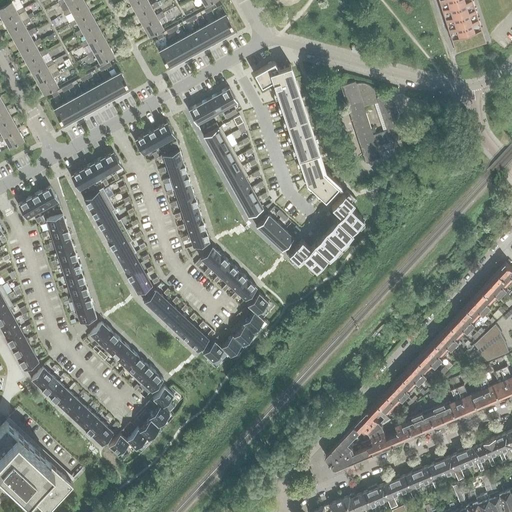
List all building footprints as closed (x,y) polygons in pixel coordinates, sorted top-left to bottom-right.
[(64,13),(84,2),(83,0),(62,0),(58,2),(60,5),(66,1),(70,8),(63,11),(64,13)] [(136,0),(131,3),(137,14),(157,2),(156,1),(150,5),(147,0),(136,0)] [(438,0),(441,8),(457,3),(455,0),(438,0)] [(467,0),(457,3),(460,13),(475,8),(471,0),(467,0)] [(0,6),(0,14),(3,19),(23,8),(22,6),(16,10),(11,1),(0,6)] [(70,23),(90,12),(84,2),(64,13),(66,15),(72,12),(76,19),(69,22),(70,23)] [(157,2),(137,14),(142,24),(163,13),(162,11),(156,15),(152,9),(158,5),(157,2)] [(460,13),(457,3),(441,8),(444,18),(460,13)] [(3,19),(8,30),(29,19),(28,17),(21,20),(18,14),(24,10),(23,8),(3,19)] [(478,18),(475,8),(460,13),(463,23),(478,18)] [(76,34),(96,23),(90,12),(70,23),(72,26),(78,23),(81,29),(75,32),(76,34)] [(163,13),(142,24),(149,36),(163,28),(158,19),(164,16),(163,13)] [(234,30),(225,13),(215,19),(224,35),(234,30)] [(444,18),(447,28),(463,23),(460,13),(444,18)] [(478,18),(463,23),(466,32),(481,28),(478,18)] [(8,30),(14,40),(35,29),(34,28),(27,31),(24,24),(30,21),(29,19),(8,30)] [(224,35),(215,19),(206,24),(215,40),(224,35)] [(82,44),(102,33),(96,23),(76,34),(77,37),(83,33),(87,40),(81,43),(82,44)] [(466,32),(463,23),(447,28),(450,37),(466,32)] [(215,40),(206,24),(196,29),(206,45),(215,40)] [(481,28),(466,32),(450,37),(453,44),(454,44),(456,52),(486,43),(481,28)] [(14,40),(20,51),(40,40),(40,38),(33,42),(30,35),(36,31),(35,29),(14,40)] [(206,45),(196,29),(187,34),(196,51),(206,45)] [(87,55),(108,44),(102,33),(82,44),(83,47),(89,44),(93,50),(87,53),(87,55)] [(196,51),(187,34),(178,39),(187,56),(196,51)] [(187,56),(178,39),(168,45),(177,61),(187,56)] [(20,51),(26,61),(46,50),(40,40),(20,51)] [(95,54),(99,62),(114,55),(108,44),(87,55),(89,58),(95,54)] [(177,61),(168,45),(158,50),(167,67),(177,61)] [(26,61),(32,72),(52,61),(51,59),(45,63),(41,56),(47,52),(46,50),(26,61)] [(274,60),(254,72),(261,85),(272,79),(275,87),(306,182),(325,200),(338,186),(340,184),(336,180),(325,170),(296,82),(295,80),(294,77),(293,73),(292,71),(291,68),(291,66),(290,64),(288,64),(285,65),(283,66),(279,67),(278,68),(274,60)] [(32,72),(38,83),(58,71),(52,61),(32,72)] [(58,71),(38,83),(43,93),(57,86),(53,77),(59,73),(58,71)] [(120,71),(110,77),(119,93),(129,88),(120,71)] [(110,77),(101,82),(110,98),(119,93),(110,77)] [(376,96),(375,92),(374,91),(374,89),(373,88),(372,87),(371,86),(370,85),(369,84),(368,84),(366,83),(365,83),(364,82),(362,82),(361,82),(359,82),(358,82),(356,82),(356,83),(355,80),(340,85),(365,161),(380,156),(376,146),(405,136),(391,92),(376,96)] [(101,82),(91,87),(101,104),(110,98),(101,82)] [(229,86),(218,91),(227,106),(237,101),(229,86)] [(101,104),(91,87),(82,92),(91,109),(101,104)] [(218,91),(208,97),(217,112),(227,106),(218,91)] [(91,109),(82,92),(73,97),(82,114),(91,109)] [(73,97),(63,103),(72,119),(82,114),(73,97)] [(208,97),(198,102),(207,117),(217,112),(208,97)] [(198,102),(188,108),(196,123),(207,117),(198,102)] [(72,119),(63,103),(53,108),(62,125),(72,119)] [(0,123),(11,118),(5,107),(0,109),(0,123)] [(0,137),(17,128),(11,118),(0,123),(0,130),(2,134),(0,135),(0,137)] [(156,126),(164,141),(175,135),(167,120),(156,126)] [(210,131),(203,134),(209,145),(226,135),(220,125),(217,127),(213,129),(210,131)] [(145,132),(154,147),(164,141),(156,126),(145,132)] [(23,139),(17,128),(0,137),(0,140),(4,138),(9,147),(23,139)] [(134,138),(143,153),(154,147),(145,132),(134,138)] [(226,135),(209,145),(214,155),(231,145),(226,135)] [(231,145),(214,155),(220,165),(237,155),(231,145)] [(183,161),(179,148),(163,153),(167,166),(183,161)] [(102,156),(111,171),(121,165),(113,150),(102,156)] [(237,155),(220,165),(225,175),(242,165),(237,155)] [(100,177),(111,171),(102,156),(92,162),(100,177)] [(187,172),(183,161),(167,166),(171,177),(187,172)] [(81,168),(90,183),(100,177),(92,162),(81,168)] [(242,165),(225,175),(231,185),(246,176),(248,175),(242,165)] [(70,174),(79,189),(90,183),(81,168),(70,174)] [(191,183),(187,172),(171,177),(175,188),(191,183)] [(246,176),(231,185),(236,195),(251,186),(246,176)] [(175,188),(178,200),(195,195),(191,183),(175,188)] [(49,185),(38,191),(47,207),(58,200),(49,185)] [(251,186),(236,195),(242,205),(257,196),(251,186)] [(102,187),(83,198),(89,208),(108,197),(102,187)] [(301,237),(286,254),(296,263),(302,256),(315,268),(327,256),(329,257),(352,231),(351,230),(363,217),(350,205),(356,198),(346,189),(331,205),(340,214),(333,221),(335,223),(319,240),(317,239),(310,246),(301,237)] [(38,191),(28,197),(36,212),(47,207),(38,191)] [(178,200),(182,211),(198,206),(195,195),(178,200)] [(257,196),(242,205),(248,215),(263,207),(257,196)] [(28,197),(17,203),(25,218),(36,212),(28,197)] [(108,197),(89,208),(95,219),(112,209),(112,210),(114,209),(108,197)] [(186,223),(202,217),(198,206),(182,211),(186,223)] [(112,209),(95,219),(101,229),(118,220),(118,219),(112,210),(112,209)] [(267,212),(255,225),(264,233),(276,220),(267,212)] [(50,230),(66,224),(62,213),(46,218),(50,230)] [(190,234),(206,229),(202,217),(186,223),(190,234)] [(118,220),(101,229),(107,240),(126,229),(120,218),(118,219),(118,220)] [(276,220),(264,233),(272,241),(284,228),(276,220)] [(70,236),(66,224),(50,230),(53,241),(70,236)] [(284,228),(272,241),(281,249),(293,237),(284,228)] [(126,229),(107,240),(113,250),(130,241),(132,240),(126,229)] [(190,234),(193,245),(210,240),(206,229),(190,234)] [(73,247),(70,236),(53,241),(57,253),(73,247)] [(130,241),(113,250),(119,261),(134,252),(134,253),(136,252),(130,241)] [(200,257),(210,266),(221,253),(212,245),(200,257)] [(77,259),(73,247),(57,253),(61,264),(77,259)] [(134,252),(119,261),(125,272),(140,263),(134,253),(134,252)] [(210,266),(218,274),(230,261),(221,253),(210,266)] [(77,259),(61,264),(65,276),(81,270),(77,259)] [(218,274),(227,282),(239,270),(230,261),(218,274)] [(511,266),(506,261),(498,269),(510,280),(511,277),(511,266)] [(140,263),(125,272),(131,282),(146,274),(140,263)] [(505,285),(510,280),(498,269),(497,269),(496,270),(497,270),(490,277),(507,293),(510,290),(507,287),(505,285)] [(85,282),(81,270),(65,276),(68,287),(85,282)] [(227,282),(236,290),(248,278),(239,270),(227,282)] [(146,274),(131,282),(136,293),(151,284),(146,274)] [(489,279),(483,285),(495,296),(498,293),(500,295),(503,292),(506,294),(507,293),(490,277),(488,279),(489,279)] [(245,299),(257,286),(248,278),(236,290),(245,299)] [(85,282),(68,287),(72,299),(89,293),(85,282)] [(489,303),(495,296),(483,285),(482,286),(482,285),(480,287),(481,287),(475,294),(490,307),(491,309),(493,307),(489,303)] [(164,297),(155,288),(143,301),(152,309),(164,297)] [(254,310),(257,312),(268,300),(259,291),(248,303),(254,310)] [(92,305),(89,293),(72,299),(76,310),(92,305)] [(491,309),(490,307),(475,294),(474,294),(473,295),(473,296),(468,302),(480,313),(483,310),(485,312),(487,309),(489,311),(491,309)] [(0,312),(13,305),(7,295),(0,298),(0,312)] [(164,297),(152,309),(161,317),(173,305),(164,297)] [(474,319),(480,313),(468,302),(466,303),(465,304),(465,305),(460,310),(475,323),(476,322),(474,319)] [(13,305),(0,312),(0,326),(15,318),(9,308),(13,306),(13,305)] [(24,305),(19,308),(22,314),(27,311),(28,311),(24,305)] [(96,316),(92,305),(76,310),(80,321),(96,316)] [(182,313),(173,305),(161,317),(170,326),(182,313)] [(244,323),(252,330),(264,318),(257,312),(254,310),(243,322),(244,323)] [(468,330),(475,323),(460,310),(458,312),(458,311),(457,313),(453,318),(465,329),(466,327),(468,330)] [(182,313),(170,326),(172,327),(179,334),(191,321),(182,313)] [(0,327),(5,337),(20,328),(15,318),(0,326),(0,327)] [(457,337),(465,329),(453,318),(450,320),(449,321),(449,322),(445,326),(462,342),(462,341),(457,337)] [(101,320),(89,333),(98,341),(110,328),(101,320)] [(199,329),(191,321),(179,334),(187,342),(199,329)] [(233,335),(241,343),(243,344),(254,332),(252,330),(244,323),(233,335)] [(495,323),(474,343),(478,348),(500,332),(501,331),(495,323)] [(441,330),(438,334),(449,345),(450,345),(452,347),(455,344),(458,346),(462,342),(445,326),(442,329),(441,330)] [(11,347),(26,339),(20,328),(5,337),(11,347)] [(110,328),(98,341),(107,349),(118,337),(110,328)] [(199,329),(187,342),(197,351),(208,338),(199,329)] [(478,348),(477,349),(480,355),(481,355),(505,341),(500,332),(478,348)] [(222,347),(223,348),(230,354),(241,343),(233,335),(231,334),(221,345),(222,347)] [(442,354),(449,345),(438,334),(435,338),(434,337),(433,339),(430,343),(442,354)] [(118,337),(107,349),(115,357),(127,345),(118,337)] [(17,358),(32,349),(26,339),(11,347),(17,358)] [(202,352),(211,360),(223,348),(222,347),(221,345),(214,339),(202,352)] [(480,355),(479,356),(482,362),(509,351),(505,341),(481,355),(480,355)] [(441,354),(442,354),(430,343),(427,346),(426,346),(425,347),(425,348),(423,351),(437,364),(444,357),(441,354)] [(127,345),(115,357),(124,365),(136,353),(127,345)] [(38,360),(32,349),(17,358),(23,369),(38,360)] [(435,366),(437,364),(423,351),(419,355),(418,355),(417,356),(417,357),(415,359),(427,370),(433,364),(435,366)] [(132,376),(145,361),(136,353),(124,365),(123,367),(132,376)] [(425,372),(427,370),(415,359),(407,367),(422,380),(427,374),(425,372)] [(145,361),(132,376),(141,384),(142,382),(154,370),(145,361)] [(447,370),(452,365),(449,361),(444,367),(447,370)] [(40,386),(51,374),(42,365),(30,378),(40,386)] [(500,368),(501,371),(511,393),(511,392),(511,373),(510,374),(507,365),(500,368)] [(419,382),(422,380),(407,367),(400,375),(411,386),(417,380),(419,382)] [(442,375),(447,370),(444,367),(439,372),(442,375)] [(468,370),(472,378),(479,375),(476,367),(468,370)] [(501,397),(511,393),(501,371),(500,368),(495,370),(498,379),(493,381),(501,397)] [(154,370),(142,382),(151,391),(163,378),(154,370)] [(40,386),(48,395),(60,382),(51,374),(40,386)] [(479,377),(480,380),(490,402),(501,397),(493,381),(489,383),(485,374),(479,377)] [(409,389),(411,386),(400,375),(392,383),(406,396),(411,391),(409,389)] [(490,402),(480,380),(479,377),(473,380),(476,388),(472,390),(479,407),(490,402)] [(433,379),(428,384),(432,388),(437,383),(433,379)] [(69,390),(60,382),(48,395),(57,403),(69,390)] [(392,383),(385,391),(396,402),(401,397),(404,399),(406,396),(392,383)] [(457,386),(458,389),(468,411),(479,407),(472,390),(467,392),(463,383),(457,386)] [(164,385),(152,397),(159,403),(162,406),(162,405),(173,394),(169,389),(164,385)] [(457,416),(468,411),(458,389),(457,386),(451,389),(454,397),(450,399),(457,416)] [(434,391),(440,405),(447,420),(457,416),(450,399),(445,401),(440,389),(434,391)] [(78,398),(69,390),(57,403),(66,411),(78,398)] [(388,411),(396,402),(385,391),(375,403),(382,410),(384,407),(388,411)] [(428,409),(430,412),(435,425),(447,420),(440,405),(434,391),(429,393),(434,406),(428,409)] [(414,401),(418,397),(413,392),(409,397),(414,401)] [(75,419),(86,407),(78,398),(66,411),(75,419)] [(159,403),(148,415),(149,417),(149,416),(157,424),(158,424),(169,412),(162,405),(162,406),(159,403)] [(392,419),(382,410),(375,403),(362,416),(376,430),(382,426),(392,419)] [(85,468),(18,406),(0,424),(0,466),(46,509),(85,468)] [(83,427),(95,415),(86,407),(75,419),(83,427)] [(425,430),(435,425),(430,412),(428,409),(417,413),(425,430)] [(407,417),(408,421),(414,434),(425,430),(417,413),(407,417)] [(83,427),(92,436),(104,423),(95,415),(83,427)] [(139,428),(138,428),(146,436),(148,437),(159,425),(158,424),(157,424),(149,416),(149,417),(139,428)] [(357,433),(358,434),(361,430),(362,431),(363,429),(362,428),(364,427),(371,433),(376,430),(362,416),(349,430),(355,436),(357,433)] [(395,422),(399,433),(402,440),(406,439),(405,438),(414,434),(408,421),(407,417),(395,422)] [(113,432),(104,423),(92,436),(101,444),(113,432)] [(126,438),(126,439),(129,441),(135,447),(146,436),(138,428),(139,428),(137,426),(126,438)] [(384,448),(402,440),(399,433),(387,438),(382,426),(376,430),(384,448)] [(349,430),(328,453),(327,454),(327,455),(327,456),(327,457),(327,458),(328,458),(329,459),(330,459),(331,459),(332,459),(333,459),(335,457),(344,451),(352,446),(353,446),(350,443),(349,444),(348,444),(358,434),(357,433),(355,436),(349,430)] [(384,448),(376,430),(371,433),(370,434),(371,438),(362,441),(365,447),(363,448),(366,455),(368,455),(384,448)] [(129,441),(126,439),(126,438),(120,432),(108,445),(117,453),(129,441)] [(502,450),(509,447),(504,432),(492,437),(498,452),(499,452),(503,461),(506,460),(502,450)] [(491,455),(498,452),(492,437),(481,442),(487,457),(491,466),(494,465),(491,455)] [(479,460),(487,457),(481,442),(469,447),(475,462),(476,461),(480,471),(483,470),(479,460)] [(467,448),(466,445),(457,449),(458,452),(457,452),(464,467),(475,462),(469,447),(467,448)] [(349,462),(362,457),(366,455),(363,448),(355,452),(352,446),(344,451),(349,462)] [(344,451),(335,457),(336,459),(334,460),(334,461),(333,461),(333,462),(333,463),(333,464),(333,465),(333,466),(334,466),(334,467),(335,467),(336,467),(337,467),(338,467),(349,462),(344,451)] [(461,468),(464,467),(457,452),(446,457),(452,471),(454,471),(458,480),(465,477),(461,468)] [(441,476),(452,471),(446,457),(445,457),(444,455),(435,459),(436,461),(435,461),(441,476)] [(438,477),(441,476),(435,461),(423,466),(430,481),(432,480),(436,490),(442,487),(438,477)] [(418,486),(430,481),(423,466),(422,467),(421,464),(412,468),(413,470),(412,471),(418,486)] [(417,486),(418,486),(412,471),(400,476),(407,490),(410,489),(414,498),(421,496),(417,486)] [(488,495),(489,497),(495,511),(498,511),(507,509),(500,492),(492,472),(482,476),(488,495)] [(492,472),(500,492),(507,509),(511,507),(511,489),(511,488),(510,486),(503,488),(500,481),(497,482),(493,472),(492,472)] [(395,495),(407,490),(400,476),(399,474),(390,477),(391,480),(389,481),(395,495)] [(378,485),(384,500),(387,499),(392,508),(398,506),(394,496),(395,495),(389,481),(378,485)] [(368,489),(366,490),(372,505),(384,500),(378,485),(377,483),(368,487),(368,489)] [(457,511),(469,511),(467,505),(466,502),(459,483),(454,485),(459,501),(463,505),(456,507),(457,509),(457,511)] [(466,502),(467,505),(469,511),(482,511),(479,501),(476,495),(474,489),(470,490),(473,500),(466,502)] [(374,511),(371,505),(372,505),(366,490),(357,494),(356,492),(354,493),(361,510),(364,508),(365,511),(374,511)] [(354,493),(342,497),(348,511),(355,508),(356,511),(361,510),(354,493)] [(476,495),(479,501),(482,511),(495,511),(489,497),(488,495),(482,497),(480,494),(476,495)] [(334,511),(346,511),(348,511),(342,497),(330,502),(334,511)] [(265,511),(271,508),(263,498),(246,511),(265,511)]
